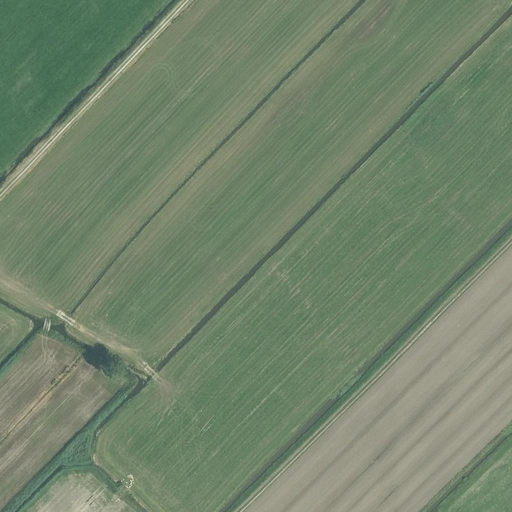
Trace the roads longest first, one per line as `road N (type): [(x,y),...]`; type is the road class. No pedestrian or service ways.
road 1 (track): [(234,511),(511,235)]
road 2 (track): [(0,192),(186,0)]
